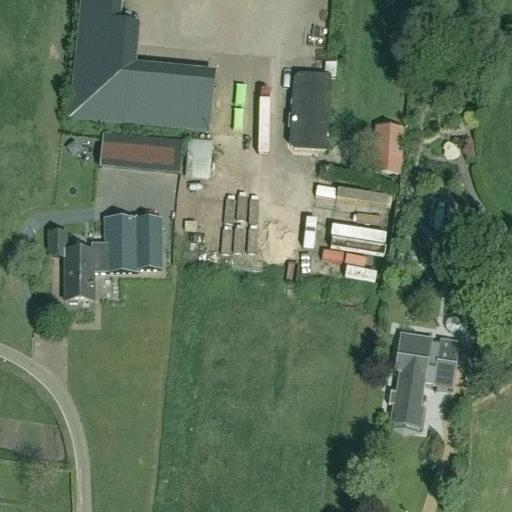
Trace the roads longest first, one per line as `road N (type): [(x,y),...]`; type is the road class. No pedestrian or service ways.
road 1 (residential): [(83,511),(79,446),(64,402),(38,371),(0,351)]
road 2 (unknown): [(292,0),(268,22),(177,12)]
